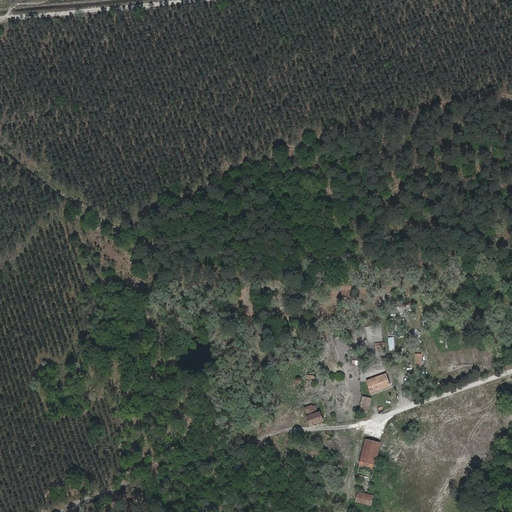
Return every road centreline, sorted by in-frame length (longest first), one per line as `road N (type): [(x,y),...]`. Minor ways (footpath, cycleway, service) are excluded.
road 1 (track): [(57,511),(283,429)]
road 2 (track): [(0,19),(196,0)]
road 3 (track): [(511,371),(373,421)]
